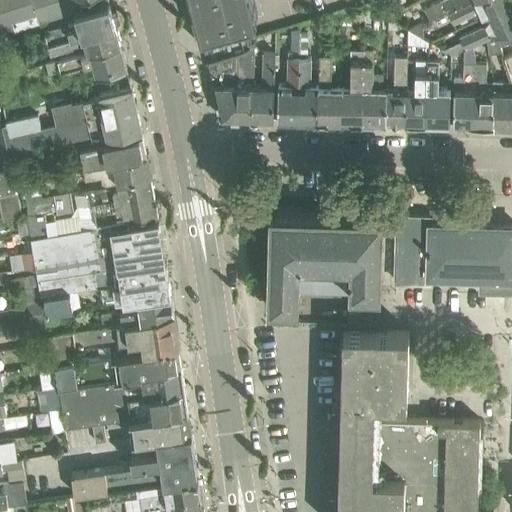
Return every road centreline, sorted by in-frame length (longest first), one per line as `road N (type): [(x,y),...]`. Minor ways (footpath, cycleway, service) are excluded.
road 1 (tertiary): [(239,511),(183,147)]
road 2 (residential): [(511,157),(183,147)]
road 3 (tertiary): [(183,147),(142,0)]
